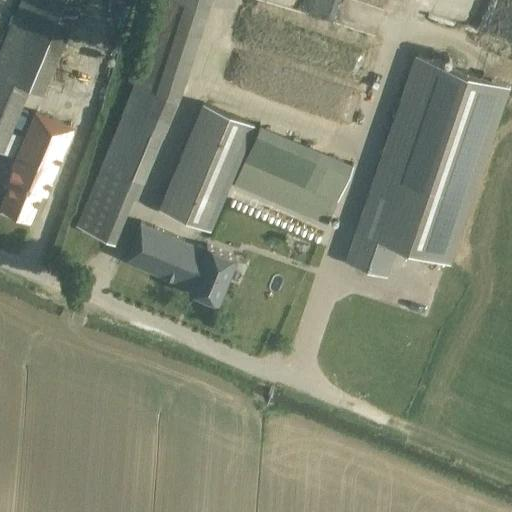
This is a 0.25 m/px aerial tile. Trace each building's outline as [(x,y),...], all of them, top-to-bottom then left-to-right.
[(20,0),(0,49),(0,150),(3,152),(30,88),(41,93),(79,0),(20,0)] [(398,0),(397,3),(491,34),(501,0),(500,0),(398,0)] [(446,262),(506,85),(419,55),(349,263),(383,274),(393,244),(446,262)] [(175,102),(134,85),(95,180),(136,197),(175,102)] [(253,124),(203,103),(159,207),(210,229),(253,124)] [(73,127),(36,111),(6,182),(10,184),(1,206),(30,218),(41,191),(45,193),(73,127)] [(244,162),(235,182),(328,222),(336,201),(244,162)] [(140,221),(125,258),(191,285),(193,281),(220,293),(232,264),(219,258),(220,254),(140,221)] [(265,331),(287,338),(306,283),(284,275),(265,331)]
